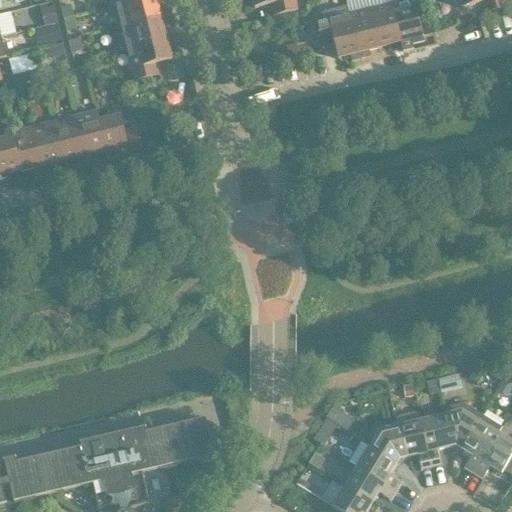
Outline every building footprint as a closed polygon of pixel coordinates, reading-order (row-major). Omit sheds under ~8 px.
[(146,0),(126,5),(126,4),(116,7),(121,29),(167,17),(164,8),(158,9),(156,0),(146,0)] [(251,0),(254,10),(271,6),(274,17),(297,12),(293,0),(251,0)] [(502,0),(459,0),(463,10),(479,4),(483,16),(506,8),(502,0)] [(392,4),(370,10),(380,49),(391,47),(393,52),(401,50),(402,50),(394,15),(392,4)] [(63,8),(69,29),(78,27),(72,5),(63,8)] [(415,9),(394,15),(402,50),(401,50),(402,55),(437,46),(431,23),(419,26),(415,9)] [(370,10),(349,15),(361,61),(370,58),(369,52),(380,49),(370,10)] [(351,63),(361,61),(349,15),(316,24),(322,47),(333,44),(337,60),(350,57),(351,63)] [(167,17),(121,29),(126,49),(166,40),(163,28),(169,27),(167,17)] [(445,45),(484,35),(480,19),(441,29),(445,45)] [(166,40),(126,49),(135,83),(158,77),(155,65),(171,61),(166,40)] [(46,92),(43,79),(34,81),(38,94),(46,92)] [(96,113),(75,118),(86,164),(96,161),(94,155),(105,153),(105,152),(98,123),(99,123),(96,113)] [(120,117),(99,123),(98,123),(105,152),(105,153),(107,163),(141,154),(136,131),(124,134),(120,117)] [(75,118),(54,123),(64,163),(75,160),(76,166),(86,164),(75,118)] [(54,123),(33,129),(44,174),(54,172),(52,166),(64,163),(54,123)] [(33,129),(11,134),(21,174),(33,171),(35,176),(44,174),(33,129)] [(9,177),(21,174),(11,134),(0,136),(0,184),(11,182),(9,177)] [(443,395),(461,391),(458,378),(440,382),(443,395)] [(335,425),(344,412),(334,406),(326,419),(335,425)] [(441,411),(443,418),(450,449),(456,447),(462,451),(482,418),(464,406),(441,411)] [(438,451),(450,449),(443,418),(421,423),(431,468),(442,465),(438,451)] [(501,430),(482,418),(462,451),(472,457),(464,469),(474,475),(498,436),(501,430)] [(130,511),(130,510),(150,506),(142,474),(200,461),(196,444),(198,444),(198,445),(206,450),(210,442),(206,422),(207,422),(207,420),(146,435),(145,431),(146,430),(146,429),(79,445),(80,446),(81,446),(82,449),(16,465),(15,461),(16,461),(16,460),(3,463),(3,464),(4,464),(8,481),(10,487),(14,504),(92,486),(97,511),(130,511)] [(421,423),(399,428),(406,459),(417,456),(421,470),(431,468),(421,423)] [(380,433),(369,449),(396,466),(400,460),(406,459),(399,428),(380,433)] [(324,447),(331,437),(320,431),(314,441),(324,447)] [(511,444),(498,436),(474,475),(483,480),(490,468),(502,475),(504,472),(511,476),(511,444)] [(390,476),(396,466),(369,449),(357,469),(396,493),(402,484),(390,476)] [(391,502),(396,493),(357,469),(345,488),(372,505),(378,494),(391,502)] [(0,511),(8,511),(3,489),(10,487),(8,481),(1,482),(0,476),(0,511)] [(367,511),(372,505),(345,488),(333,509),(338,511),(367,511)]
